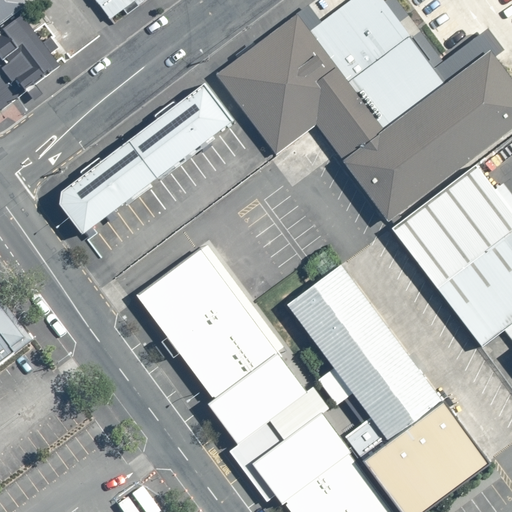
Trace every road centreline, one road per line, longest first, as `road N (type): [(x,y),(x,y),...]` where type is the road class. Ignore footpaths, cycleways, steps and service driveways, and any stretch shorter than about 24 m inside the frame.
road 1 (tertiary): [(215,511),(0,203)]
road 2 (unclassified): [(0,181),(229,0)]
